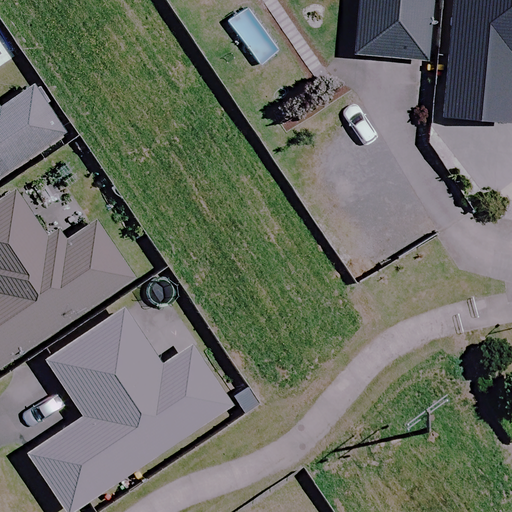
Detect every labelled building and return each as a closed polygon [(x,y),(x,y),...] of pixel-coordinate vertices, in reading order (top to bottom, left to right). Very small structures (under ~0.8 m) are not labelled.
[(423,0),(352,0),(348,59),(419,64),(423,0)] [(511,69),(511,0),(449,0),(438,120),(503,126),(509,70),(511,69)] [(0,174),(55,140),(24,91),(0,106),(0,174)] [(0,366),(123,280),(51,176),(13,202),(7,194),(0,199),(0,366)] [(153,370),(116,313),(38,364),(75,421),(20,457),(55,511),(69,511),(223,412),(182,351),(153,370)]
